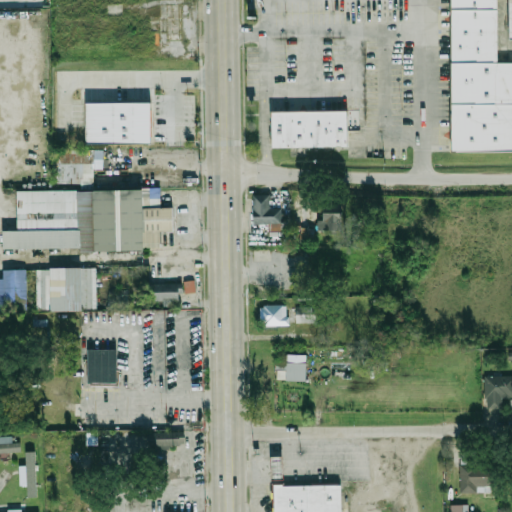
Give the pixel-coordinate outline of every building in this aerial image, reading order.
[(146,0),(146,37),(75,38),(74,0),(146,0)] [(453,0),(497,0),(498,63),(511,63),(511,152),(455,153),(453,0)] [(152,103),(152,144),(88,144),(88,104),(152,103)] [(274,112),(350,111),(350,147),(274,148),(274,112)] [(93,168),(106,168),(106,149),(79,149),(79,156),(84,156),(84,173),(86,173),(86,181),(93,181),(93,168)] [(18,192),(144,190),(144,189),(162,188),(162,208),(174,208),(174,231),(161,232),(161,248),(144,248),(144,251),(82,252),(82,248),(5,249),(4,231),(18,231),(18,192)] [(255,223),(270,223),(270,196),(255,196),(255,223)] [(317,230),(341,230),(341,213),(323,212),(323,220),(318,220),(317,230)] [(4,270),(97,269),(98,311),(0,311),(0,280),(4,280),(4,270)] [(185,293),(195,292),(194,280),(184,281),(185,293)] [(149,300),(181,300),(181,283),(149,283),(149,300)] [(262,306),(262,324),(317,324),(317,306),(262,306)] [(89,350),(119,350),(120,386),(89,387),(89,350)] [(278,366),(278,381),(307,381),(307,355),(289,355),(289,366),(278,366)] [(447,355),(390,355),(390,374),(447,374),(447,355)] [(511,398),(511,376),(486,376),(486,409),(505,409),(505,398),(511,398)] [(181,447),(156,447),(156,433),(186,433),(185,444),(181,444),(181,447)] [(0,444),(0,463),(19,463),(19,444),(0,444)] [(26,495),(36,495),(36,449),(26,449),(26,495)] [(479,487),(501,487),(501,464),(476,464),(476,453),(461,453),(461,493),(479,493),(479,487)] [(184,455),(196,455),(196,482),(167,482),(167,459),(184,459),(184,455)] [(270,457),(281,456),(282,478),(271,479),(270,457)] [(278,511),(278,488),(343,487),(343,511),(278,511)] [(38,511),(38,504),(24,503),(24,511),(10,511),(38,511)]
